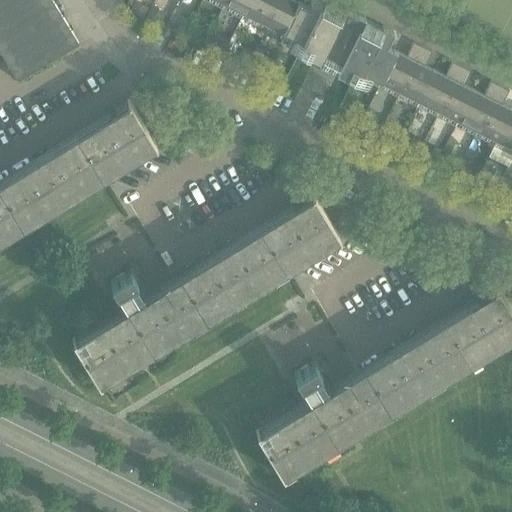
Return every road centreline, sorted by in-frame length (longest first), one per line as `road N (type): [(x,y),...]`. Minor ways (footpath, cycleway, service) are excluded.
road 1 (residential): [(511,243),(110,45),(96,0)]
road 2 (tertiary): [(199,511),(0,407)]
road 3 (tertiary): [(0,451),(118,511)]
